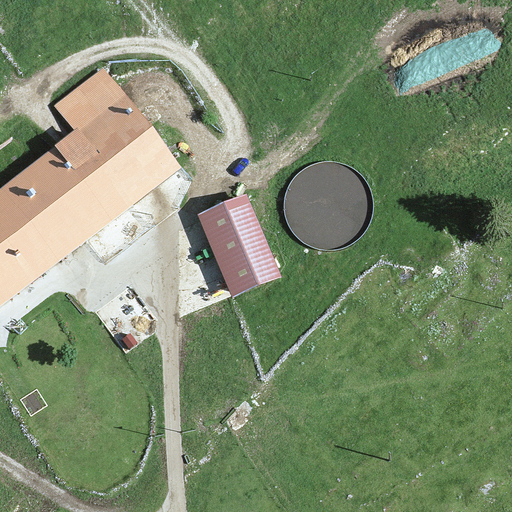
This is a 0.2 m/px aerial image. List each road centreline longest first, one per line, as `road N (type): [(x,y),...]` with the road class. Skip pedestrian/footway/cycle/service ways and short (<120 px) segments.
road 1 (track): [(177,507),(174,222),(246,128),(236,62),(189,22),(126,16),(44,71)]
road 2 (track): [(179,511),(89,477),(0,420)]
